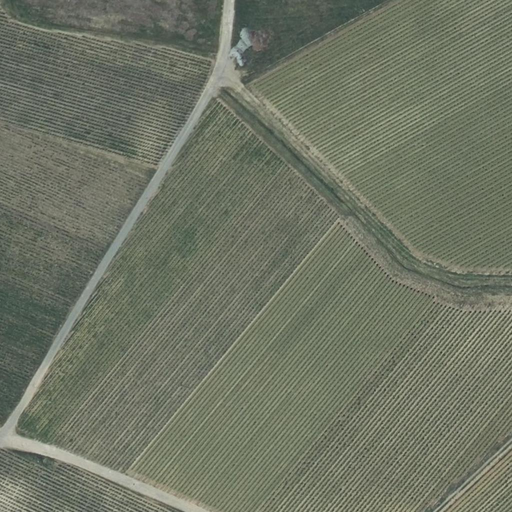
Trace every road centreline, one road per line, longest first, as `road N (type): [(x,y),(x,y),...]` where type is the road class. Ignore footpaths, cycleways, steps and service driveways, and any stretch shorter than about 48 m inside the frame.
road 1 (track): [(0,434),(193,118),(218,67),(229,0)]
road 2 (track): [(188,511),(72,460),(0,440)]
